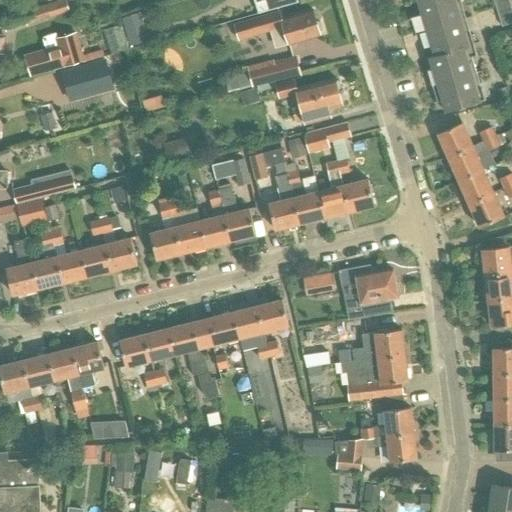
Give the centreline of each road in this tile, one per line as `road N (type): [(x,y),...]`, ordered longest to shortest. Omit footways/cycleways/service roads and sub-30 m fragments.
road 1 (residential): [(0,335),(423,227)]
road 2 (residential): [(448,511),(457,460),(446,337),(423,227)]
road 3 (residential): [(423,227),(356,0)]
